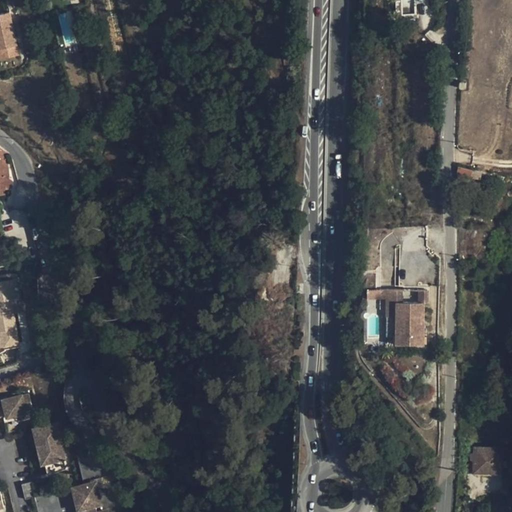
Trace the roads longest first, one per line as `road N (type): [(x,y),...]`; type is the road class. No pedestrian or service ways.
road 1 (tertiary): [(456,0),(446,511)]
road 2 (primary): [(318,0),(307,400),(316,469)]
road 3 (primary): [(349,462),(328,413),(340,0)]
road 4 (residential): [(0,135),(13,143),(32,184),(134,511)]
